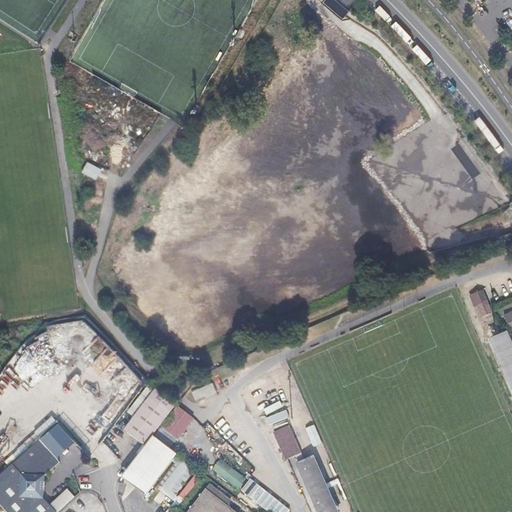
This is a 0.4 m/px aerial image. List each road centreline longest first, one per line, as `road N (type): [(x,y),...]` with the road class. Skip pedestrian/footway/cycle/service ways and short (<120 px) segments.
road 1 (tertiary): [(387,0),(511,145)]
road 2 (unknown): [(231,393),(302,511)]
